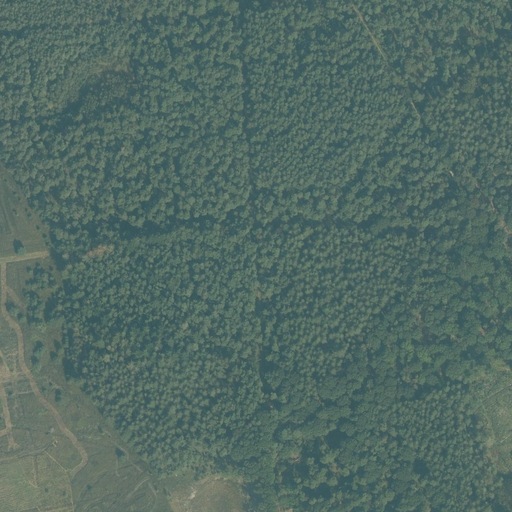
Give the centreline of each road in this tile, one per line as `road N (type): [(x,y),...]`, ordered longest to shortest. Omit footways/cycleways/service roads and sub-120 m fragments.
road 1 (track): [(495,249),(347,0)]
road 2 (track): [(328,222),(412,106),(511,26)]
road 3 (track): [(250,227),(328,222),(511,253)]
road 4 (track): [(511,370),(478,368),(411,402),(364,402),(318,414),(262,410)]
